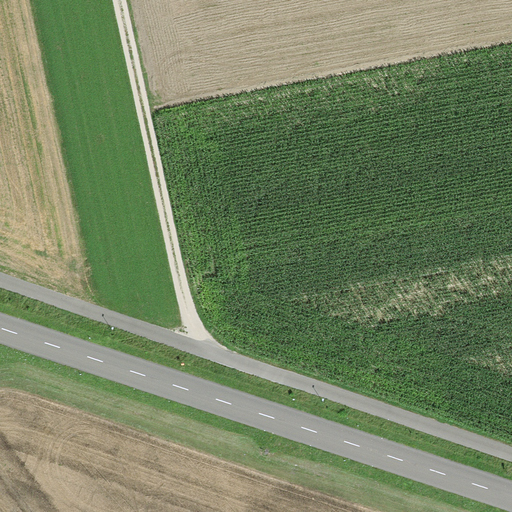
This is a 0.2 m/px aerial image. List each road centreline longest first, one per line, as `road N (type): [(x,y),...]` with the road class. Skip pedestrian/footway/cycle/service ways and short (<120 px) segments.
road 1 (residential): [(511,450),(0,274)]
road 2 (tertiary): [(511,497),(0,330)]
road 3 (track): [(192,342),(117,0)]
